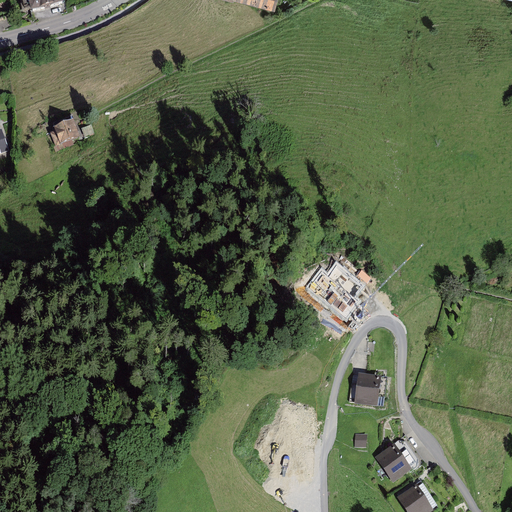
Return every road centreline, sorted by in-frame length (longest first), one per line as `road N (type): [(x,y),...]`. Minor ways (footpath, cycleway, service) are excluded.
road 1 (residential): [(324,511),(323,454),(344,360),(360,333),(383,319),(402,342),(403,406),(478,511)]
road 2 (tertiary): [(0,42),(118,0)]
